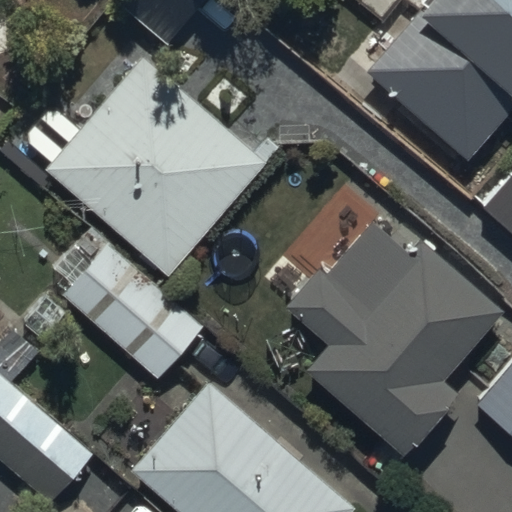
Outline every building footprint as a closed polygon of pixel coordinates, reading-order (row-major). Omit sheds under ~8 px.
[(115,0),(157,40),(195,0),(115,0)] [(511,0),(425,0),(414,13),(511,99),(511,0)] [(511,110),(511,99),(414,13),(361,78),(467,166),(511,110)] [(147,54),(46,165),(170,277),(271,166),(147,54)] [(511,174),(484,207),(511,230),(511,174)] [(322,269),(287,305),(327,343),(303,369),(396,458),(460,392),(444,377),(504,314),(422,237),(406,254),(375,225),(327,274),(322,269)] [(108,244),(64,292),(159,381),(204,333),(108,244)] [(33,352),(3,328),(0,331),(0,463),(53,508),(94,459),(6,385),(33,352)] [(511,355),(473,404),(511,434),(511,355)] [(352,511),(200,383),(127,470),(176,511),(352,511)]
